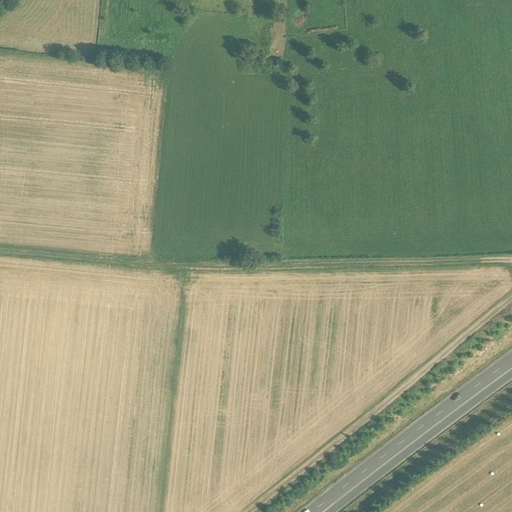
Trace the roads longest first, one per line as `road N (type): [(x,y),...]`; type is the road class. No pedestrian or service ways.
road 1 (track): [(511,261),(155,266),(0,252)]
road 2 (track): [(511,301),(252,511)]
road 3 (trunk): [(317,511),(511,363)]
